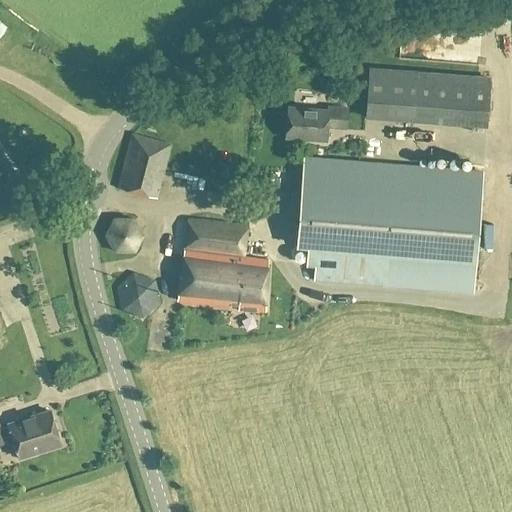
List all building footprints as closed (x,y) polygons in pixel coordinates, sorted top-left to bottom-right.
[(491,79),(370,70),(366,118),(511,128),(511,40),(494,39),(491,79)] [(348,108),(328,106),(328,109),(289,106),(287,138),(327,141),(328,127),(347,129),(348,108)] [(172,142),(133,132),(119,187),(158,197),(172,142)] [(0,149),(0,183),(16,173),(0,149)] [(474,291),(476,259),(483,173),(305,159),(298,244),(308,245),(307,264),(316,264),(315,278),(474,291)] [(137,253),(145,235),(134,217),(113,216),(104,235),(114,253),(137,253)] [(248,226),(188,218),(178,299),(239,307),(239,310),(267,311),(268,258),(244,255),(248,226)] [(22,246),(44,321),(74,313),(56,253),(44,257),(39,241),(22,246)] [(144,318),(161,302),(156,280),(133,273),(116,288),(121,311),(144,318)] [(0,442),(4,441),(2,436),(12,433),(19,456),(62,443),(51,410),(9,423),(9,425),(0,427),(0,442)]
